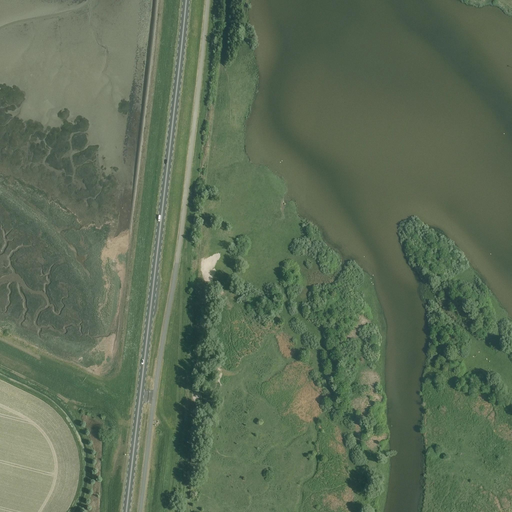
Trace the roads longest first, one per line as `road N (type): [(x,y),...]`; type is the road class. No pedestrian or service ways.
road 1 (unclassified): [(139,511),(207,0)]
road 2 (primary): [(125,511),(185,0)]
